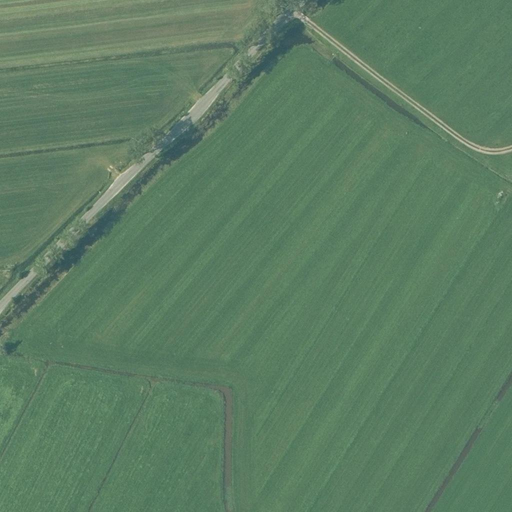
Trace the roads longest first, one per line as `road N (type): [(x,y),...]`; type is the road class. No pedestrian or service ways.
road 1 (unclassified): [(0,308),(301,0)]
road 2 (track): [(291,9),(472,145),(511,149)]
